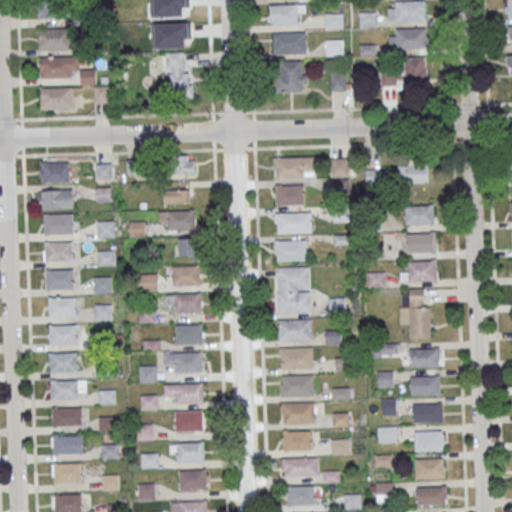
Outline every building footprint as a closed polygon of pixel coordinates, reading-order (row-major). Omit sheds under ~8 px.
[(62,17),(62,0),(37,0),(38,17),(62,17)] [(426,20),(425,0),(424,0),(388,0),(388,20),(426,20)] [(270,25),(302,25),(302,4),(270,4),(270,25)] [(187,33),(187,6),(160,6),(160,33),(187,33)] [(376,12),(360,12),(360,26),(376,26),(376,12)] [(325,13),(325,28),(343,28),(343,13),(325,13)] [(426,27),(390,27),(390,48),(426,48),(426,27)] [(39,28),(39,50),(75,50),(75,28),(39,28)] [(128,46),(143,46),(143,29),(128,29),(128,46)] [(273,32),(273,53),(306,53),(306,32),(273,32)] [(344,55),(344,39),(326,39),(326,55),(344,55)] [(162,78),(171,78),(171,97),(190,97),(190,53),(161,54),(162,78)] [(39,77),(78,77),(78,57),(39,57),(39,77)] [(381,85),(426,85),(426,59),(382,59),(381,85)] [(306,61),(276,61),(276,91),(306,91),(306,61)] [(81,70),(81,83),(95,83),(95,70),(81,70)] [(108,85),(94,86),(94,103),(109,102),(108,85)] [(72,108),(72,87),(41,87),(41,108),(72,108)] [(194,173),(194,156),(176,156),(176,173),(194,173)] [(275,178),(314,178),(314,157),(275,157),(275,178)] [(348,159),(332,159),(332,175),(348,175),(348,159)] [(41,162),(68,161),(69,182),(42,182),(41,162)] [(428,183),(428,161),(407,161),(407,183),(428,183)] [(96,163),(113,163),(113,179),(96,179),(96,163)] [(304,205),(304,185),(275,185),(275,205),(304,205)] [(97,188),(97,200),(110,200),(110,188),(97,188)] [(190,188),(164,188),(164,203),(190,203),(190,188)] [(73,189),(73,207),(43,208),(42,191),(73,189)] [(405,206),(434,205),(434,223),(405,224),(405,206)] [(196,229),(196,210),(160,210),(160,220),(168,220),(168,229),(196,229)] [(275,212),(275,233),(311,232),(311,212),(275,212)] [(72,213),(72,232),(45,233),(44,213),(72,213)] [(145,220),(130,220),(130,236),(145,236),(145,220)] [(97,221),(114,221),(114,236),(97,236),(97,221)] [(406,233),(435,232),(436,251),(407,251),(406,233)] [(174,255),(199,255),(199,238),(174,238),(174,255)] [(306,240),(276,240),(276,260),(306,260),(306,240)] [(72,241),(73,260),(45,261),(45,242),(72,241)] [(98,249),(115,249),(115,265),(98,265),(98,249)] [(407,261),(436,260),(437,279),(408,280),(407,261)] [(199,265),(173,265),(173,285),(199,285),(199,265)] [(277,267),(277,312),(310,312),(310,267),(277,267)] [(73,269),(74,288),(46,289),(46,270),(73,269)] [(368,286),(385,286),(385,272),(368,272),(368,286)] [(140,274),(157,274),(157,290),(140,290),(140,274)] [(94,276),(111,276),(111,291),(94,292),(94,276)] [(428,288),(409,288),(409,296),(402,297),(402,306),(409,306),(410,336),(429,336),(428,288)] [(175,312),(201,312),(201,294),(166,294),(166,304),(175,304),(175,312)] [(75,296),(76,315),(48,316),(48,297),(75,296)] [(330,309),(345,308),(344,298),(330,298),(330,309)] [(95,304),(112,304),(112,319),(95,320),(95,304)] [(279,319),(311,319),(311,339),(280,340),(279,319)] [(76,324),(77,343),(49,344),(49,325),(76,324)] [(203,324),(176,324),(176,343),(203,343),(203,324)] [(326,342),(341,342),(341,330),(326,330),(326,342)] [(93,345),(92,334),(80,334),(81,345),(93,345)] [(397,342),(371,342),(371,357),(397,357),(397,342)] [(281,347),(312,347),(312,367),(281,368),(281,347)] [(409,348),(438,348),(439,366),(410,367),(409,348)] [(76,351),(77,371),(49,372),(49,352),(76,351)] [(174,371),(203,371),(203,352),(165,352),(165,365),(174,365),(174,371)] [(352,359),(336,359),(336,369),(352,369),(352,359)] [(139,365),(156,365),(156,380),(139,381),(139,365)] [(393,370),(378,370),(378,386),(393,386),(393,370)] [(281,396),(313,395),(313,374),(281,374),(281,396)] [(410,376),(439,375),(440,393),(411,394),(410,376)] [(50,380),(86,379),(87,392),(78,392),(78,398),(51,399),(50,380)] [(175,403),(203,403),(203,384),(164,384),(164,396),(175,396),(175,403)] [(349,388),(334,388),(333,399),(349,399),(349,388)] [(98,389),(115,389),(115,404),(98,405),(98,389)] [(140,394),(157,393),(157,409),(140,409),(140,394)] [(396,398),(382,398),(382,415),(396,415),(396,398)] [(281,402),(314,402),(314,422),(283,422),(283,416),(282,416),(281,402)] [(413,404),(442,403),(442,421),(413,422),(413,404)] [(52,408),(81,407),(81,424),(53,425),(52,408)] [(204,431),(204,411),(175,411),(175,431),(204,431)] [(347,413),(333,413),(333,425),(347,425),(347,413)] [(99,416),(116,416),(116,431),(99,432),(99,416)] [(396,426),(378,426),(378,442),(396,442),(396,426)] [(282,449),(311,449),(311,430),(282,430),(282,449)] [(414,431),(442,430),(442,450),(414,450),(414,431)] [(56,434),(82,434),(83,453),(56,454),(56,434)] [(349,453),(349,438),(332,438),(332,453),(349,453)] [(204,461),(204,442),(177,442),(177,461),(204,461)] [(102,458),(120,458),(120,444),(102,444),(102,458)] [(282,458),(316,457),(317,475),(285,475),(285,470),(282,470),(282,458)] [(415,458),(443,457),(443,477),(416,478),(415,458)] [(54,463),(80,462),(81,482),(55,483),(54,463)] [(179,470),(179,489),(206,489),(206,470),(179,470)] [(102,474),(119,474),(119,489),(102,490),(102,474)] [(138,483),(154,483),(154,499),(138,499),(138,483)] [(318,485),(287,485),(287,504),(318,504),(318,485)] [(417,487),(445,486),(445,504),(417,505),(417,487)] [(55,511),(55,494),(81,494),(81,511),(55,511)] [(362,494),(344,494),(344,508),(362,508),(362,494)] [(207,511),(207,501),(172,501),(172,511),(207,511)]
